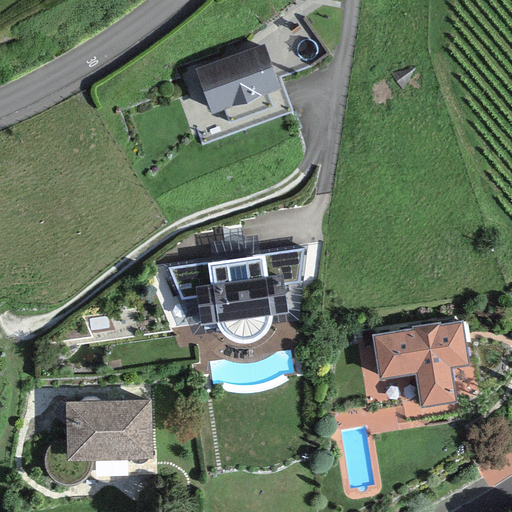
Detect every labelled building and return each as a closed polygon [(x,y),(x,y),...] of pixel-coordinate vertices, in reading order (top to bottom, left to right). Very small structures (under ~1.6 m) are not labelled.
[(282,82),(267,42),(197,67),(209,101),(222,96),(228,114),(272,99),(268,87),(282,82)] [(236,343),(247,346),(258,343),(265,337),(268,329),(268,320),(290,317),(287,284),(295,284),(300,248),(169,261),(179,298),(194,296),(200,328),(224,324),(225,331),(229,339),(236,343)] [(463,365),(458,322),(368,334),(375,380),(411,375),(416,410),(454,405),(449,367),(463,365)] [(153,471),(153,399),(59,400),(60,434),(41,446),(39,465),(43,484),(60,493),(78,493),(89,482),(90,470),(153,471)] [(511,442),(476,467),(493,491),(511,478),(511,442)] [(369,459),(349,461),(351,488),(371,487),(369,459)]
